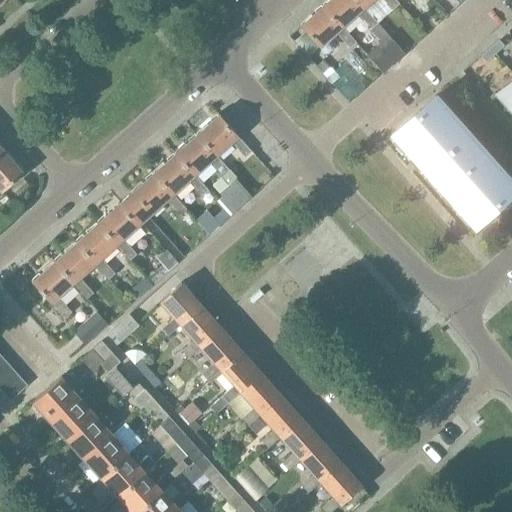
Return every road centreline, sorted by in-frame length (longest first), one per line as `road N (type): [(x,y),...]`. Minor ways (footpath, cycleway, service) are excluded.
road 1 (residential): [(310,159),(194,268),(376,477),(499,366)]
road 2 (residential): [(453,311),(310,159)]
road 3 (residential): [(76,189),(219,63)]
road 4 (residential): [(310,159),(219,63)]
road 5 (residential): [(0,88),(97,0)]
